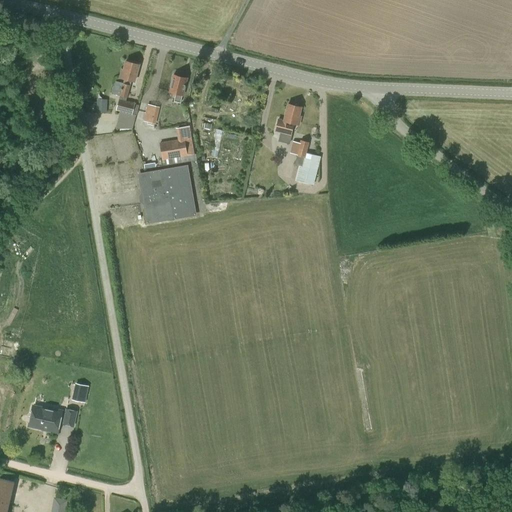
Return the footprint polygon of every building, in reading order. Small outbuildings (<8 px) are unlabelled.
[(115,82),(112,94),(120,96),(127,97),(131,81),(134,82),(139,65),(126,62),(124,70),(122,70),(120,78),(124,79),(123,84),(115,82)] [(173,75),(169,93),(176,94),(174,102),(180,103),(182,96),(183,96),(187,79),(186,78),(181,77),(181,76),(176,75),(175,76),(173,75)] [(108,112),(110,99),(100,98),(98,111),(108,112)] [(119,100),(116,110),(120,111),(132,114),(135,104),(126,102),(119,100)] [(293,124),(299,125),(301,117),(299,117),(301,108),(288,104),(283,121),(278,119),(275,132),(280,133),(278,141),(289,144),(291,136),(290,135),(293,124)] [(143,121),(152,123),(155,109),(147,107),(143,121)] [(162,160),(194,155),(191,137),(159,142),(162,160)] [(319,162),(315,161),(317,156),(306,153),(309,143),(300,141),(296,156),(294,165),(299,166),(296,181),(313,185),(319,162)] [(148,163),(149,170),(165,169),(164,162),(148,163)] [(140,174),(144,196),(141,196),(146,224),(174,220),(171,206),(194,202),(187,165),(140,174)] [(22,289),(25,273),(13,271),(12,279),(19,280),(17,288),(22,289)] [(0,355),(12,359),(13,354),(16,343),(3,339),(2,339),(0,349),(0,355)] [(88,386),(77,384),(74,400),(85,402),(88,386)] [(33,406),(28,426),(58,433),(60,421),(64,422),(63,425),(73,427),(76,412),(67,410),(66,414),(62,413),(62,411),(48,408),(48,409),(33,406)] [(0,511),(6,511),(9,503),(13,481),(0,478),(0,511)]
